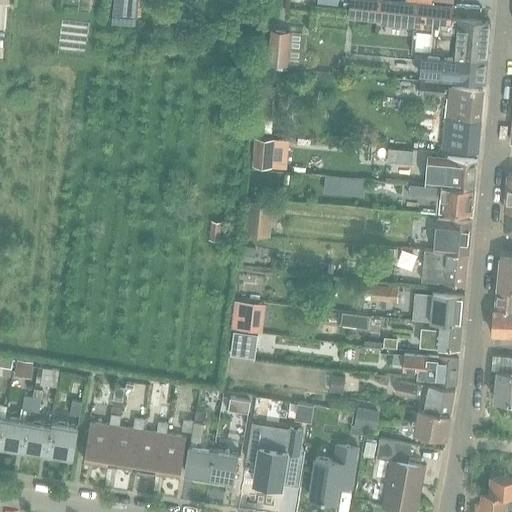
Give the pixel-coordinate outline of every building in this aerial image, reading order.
[(121,0),(121,7),(137,9),(138,0),(121,0)] [(349,0),(348,18),(376,20),(376,22),(433,28),(432,31),(430,53),(486,58),(490,21),(451,17),(452,6),(428,3),(406,1),(400,1),(391,0),(349,0)] [(289,32),(271,30),(269,62),(286,64),(289,32)] [(423,52),(421,75),(453,78),(453,79),(484,82),(486,58),(430,53),(423,52)] [(443,95),(444,82),(420,80),(419,92),(443,95)] [(260,83),(258,99),(275,101),(276,85),(260,83)] [(443,116),(480,119),(483,90),(450,87),(447,112),(444,111),(443,116)] [(477,150),(480,119),(443,116),(443,120),(447,121),(444,147),(477,150)] [(270,119),(260,119),(260,129),(270,129),(270,119)] [(254,136),(252,166),(272,167),(274,138),(254,136)] [(402,147),(389,147),(389,161),(402,161),(402,147)] [(426,184),(444,185),(474,188),(477,159),(429,155),(426,184)] [(398,177),(422,178),(423,163),(399,162),(398,177)] [(345,177),(343,191),(362,193),(364,179),(345,177)] [(410,182),(409,196),(426,198),(426,193),(441,195),(441,199),(440,210),(471,213),(474,188),(444,185),(426,184),(410,182)] [(251,203),(248,231),(269,233),(271,205),(251,203)] [(379,210),(377,225),(392,227),(393,211),(379,210)] [(471,222),(441,219),(437,219),(434,250),(468,253),(471,222)] [(209,221),(209,240),(221,240),(221,221),(209,221)] [(257,244),(245,244),(245,256),(257,256),(257,244)] [(382,245),(380,257),(393,258),(394,246),(382,245)] [(468,253),(434,250),(424,249),(421,281),(465,285),(468,253)] [(497,287),(511,288),(511,258),(499,257),(497,287)] [(399,286),(372,284),(365,284),(363,298),(398,301),(399,286)] [(511,288),(497,287),(495,310),(511,310),(511,288)] [(416,291),(413,318),(430,320),(461,323),(464,294),(433,291),(433,293),(416,291)] [(262,331),(266,303),(235,298),(232,327),(262,331)] [(511,310),(495,310),(493,309),(491,333),(511,335),(511,310)] [(423,326),(421,345),(428,346),(459,349),(461,323),(430,320),(429,327),(423,326)] [(234,330),(232,352),(253,354),(256,332),(234,330)] [(384,336),(383,347),(397,348),(398,338),(384,336)] [(32,354),(50,355),(51,338),(33,337),(32,354)] [(393,352),(392,363),(402,364),(403,353),(393,352)] [(458,359),(420,355),(403,353),(402,364),(401,370),(425,373),(425,374),(421,374),(421,379),(455,382),(458,359)] [(0,366),(11,369),(12,359),(0,356),(0,366)] [(347,356),(346,372),(358,373),(358,356),(347,356)] [(16,358),(14,374),(29,376),(31,365),(32,361),(16,358)] [(511,372),(496,371),(494,399),(511,400),(511,372)] [(127,401),(137,403),(142,374),(132,373),(127,401)] [(331,374),(329,390),(342,392),(344,375),(331,374)] [(422,385),(402,381),(398,381),(396,392),(420,396),(418,407),(450,413),(454,389),(423,383),(422,385)] [(165,383),(163,394),(172,395),(174,384),(165,383)] [(31,410),(33,396),(34,389),(25,387),(19,419),(5,417),(0,447),(24,451),(29,421),(31,410)] [(34,389),(33,396),(41,398),(43,390),(34,388),(34,389)] [(33,396),(31,410),(39,411),(41,398),(33,396)] [(231,397),(229,408),(248,412),(250,400),(231,397)] [(71,400),(69,413),(79,414),(81,401),(71,400)] [(113,400),(112,411),(121,412),(123,402),(113,400)] [(298,402),(295,418),(311,421),(314,405),(298,402)] [(355,425),(365,427),(377,428),(379,410),(357,407),(355,425)] [(445,438),(450,413),(418,407),(413,432),(445,438)] [(194,421),(194,422),(204,423),(206,412),(196,410),(194,421)] [(108,464),(117,414),(111,413),(110,425),(90,421),(84,461),(108,464)] [(132,468),(140,418),(135,417),(133,428),(119,426),(121,415),(117,414),(108,464),(132,468)] [(156,472),(164,422),(159,421),(157,432),(143,430),(145,419),(140,418),(132,468),(156,472)] [(192,432),(194,422),(194,421),(184,419),(182,430),(192,432)] [(53,425),(48,455),(73,459),(79,425),(52,420),(51,424),(53,425)] [(53,425),(51,424),(29,421),(24,451),(48,455),(53,425)] [(164,422),(156,472),(180,476),(186,437),(167,434),(169,423),(164,422)] [(210,481),(215,449),(201,446),(204,423),(194,422),(192,432),(190,445),(189,445),(185,472),(194,474),(194,478),(210,481)] [(365,427),(355,425),(351,425),(350,433),(364,435),(365,427)] [(299,454),(302,430),(290,428),(289,437),(275,434),(273,449),(259,447),(254,482),(282,486),(287,452),(299,454)] [(391,460),(383,506),(415,511),(424,465),(408,462),(411,443),(379,437),(376,457),(391,460)] [(334,460),(316,457),(309,497),(337,501),(341,479),(352,481),(358,448),(337,444),(334,460)] [(234,480),(239,453),(215,449),(210,481),(225,483),(226,479),(234,480)] [(474,511),(506,511),(506,507),(511,507),(511,478),(490,477),(489,493),(480,492),(480,502),(476,502),(474,511)]
